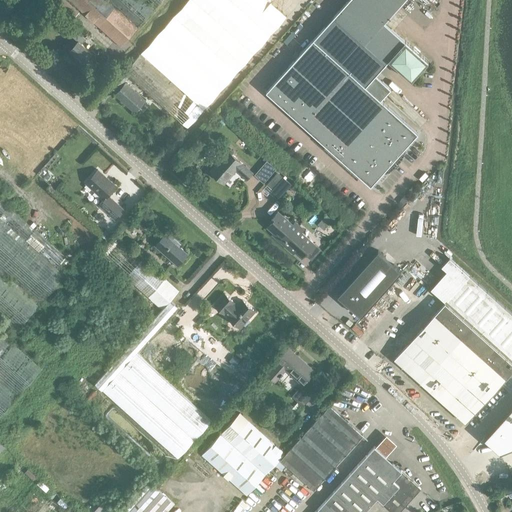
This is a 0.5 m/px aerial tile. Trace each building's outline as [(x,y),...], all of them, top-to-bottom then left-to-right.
[(71,21),(79,12),(65,0),(48,0),(48,1),(71,21)] [(68,0),(97,26),(120,47),(137,28),(162,0),(68,0)] [(187,0),(124,71),(187,129),(286,16),(270,2),(271,0),(187,0)] [(347,0),(266,91),(371,185),(418,132),(381,99),(391,88),(376,74),(389,59),(411,80),(428,61),(384,22),(403,0),(347,0)] [(83,62),(86,59),(91,63),(98,55),(92,49),(90,51),(82,42),(85,39),(75,29),(70,34),(77,41),(69,49),(83,62)] [(122,72),(110,86),(116,91),(128,77),(122,72)] [(145,99),(126,82),(115,94),(135,112),(145,99)] [(205,152),(204,156),(207,160),(212,159),(216,155),(217,150),(214,147),(209,148),(205,152)] [(246,179),(252,173),(227,151),(210,170),(224,182),(236,169),(246,179)] [(264,183),(276,169),(266,161),(254,175),(264,183)] [(115,219),(124,209),(108,195),(116,186),(98,170),(86,183),(103,199),(99,204),(115,219)] [(46,172),(42,177),(47,183),(52,178),(46,172)] [(291,184),(283,177),(277,172),(266,184),(272,190),(270,192),(278,199),(291,184)] [(0,215),(0,415),(42,368),(9,339),(0,330),(0,319),(14,332),(65,275),(57,267),(66,257),(11,207),(9,206),(0,215)] [(272,235),(280,242),(297,224),(295,221),(293,224),(278,211),(271,219),(272,221),(269,224),(271,225),(270,227),(275,232),(272,235)] [(326,214),(317,224),(324,229),(332,220),(326,214)] [(304,229),(297,224),(280,242),(293,253),(296,250),(301,255),(302,254),(304,255),(307,251),(309,253),(316,245),(301,232),(304,229)] [(167,231),(154,245),(177,265),(188,253),(176,243),(178,241),(167,231)] [(116,234),(99,253),(162,309),(94,384),(102,391),(177,459),(212,421),(136,353),(178,306),(170,300),(179,290),(116,234)] [(378,250),(337,295),(361,316),(401,271),(378,250)] [(511,313),(449,257),(441,266),(446,271),(430,288),(445,302),(443,303),(394,358),(466,423),(511,371),(511,313)] [(234,302),(225,293),(215,305),(224,313),(225,312),(228,316),(227,316),(234,323),(235,322),(234,322),(236,320),(241,324),(241,325),(242,325),(243,323),(245,325),(249,320),(247,319),(255,311),(242,300),(237,306),(233,303),(234,302)] [(303,384),(315,371),(288,348),(276,361),(277,362),(266,375),(274,382),(286,369),(303,384)] [(329,405),(280,459),(314,489),(362,435),(329,405)] [(500,452),(511,447),(511,407),(484,438),(500,452)] [(266,475),(285,453),(240,412),(201,455),(246,495),(265,475),(266,475)] [(392,511),(399,511),(420,488),(401,471),(401,470),(374,446),(314,511),(362,511),(376,497),(392,511)] [(37,476),(28,469),(24,473),(34,481),(37,476)] [(167,511),(175,504),(146,478),(114,511),(167,511)] [(94,511),(110,511),(114,508),(106,500),(100,496),(89,508),(94,511)]
